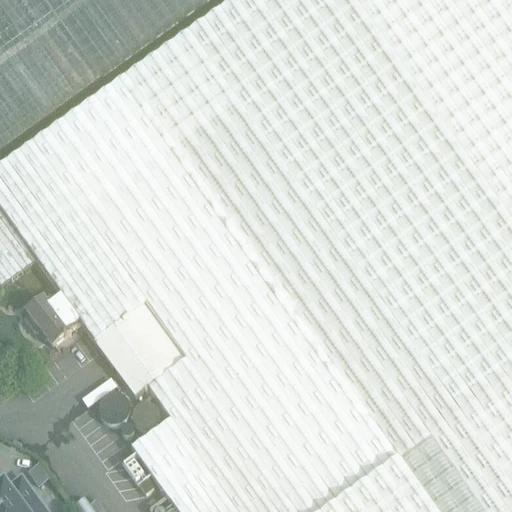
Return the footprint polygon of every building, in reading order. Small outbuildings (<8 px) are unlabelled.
[(173,511),(333,511),(511,384),(511,0),(243,0),(15,164),(0,174),(0,288),(2,291),(36,267),(59,298),(81,328),(124,387),(136,404),(138,403),(143,409),(149,404),(153,401),(172,426),(132,454),(173,511)] [(0,0),(0,163),(1,163),(0,161),(0,155),(214,0),(0,0)] [(81,328),(59,298),(49,306),(46,302),(26,316),(29,319),(26,321),(25,325),(34,337),(39,337),(41,336),(53,352),(71,338),(70,337),(81,328)] [(511,511),(511,384),(333,511),(511,511)] [(132,460),(122,467),(138,489),(148,482),(132,460)] [(39,468),(28,476),(38,491),(49,483),(39,468)] [(0,511),(42,511),(22,483),(0,499),(0,511)] [(140,491),(146,499),(155,493),(149,484),(140,491)] [(75,511),(93,511),(86,502),(75,511)]
